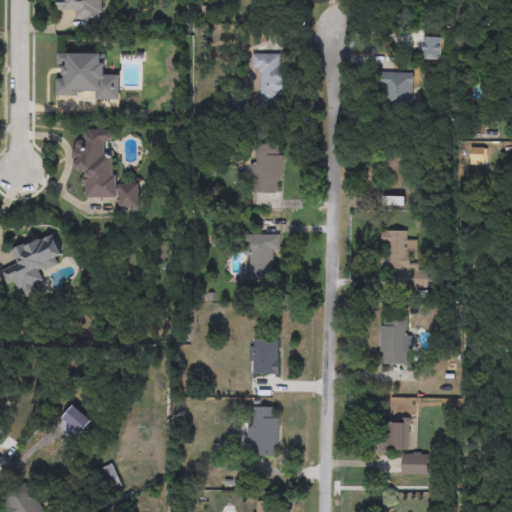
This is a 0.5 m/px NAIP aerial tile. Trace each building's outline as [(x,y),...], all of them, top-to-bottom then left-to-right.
[(58,0),(101,0),(101,23),(77,22),(78,13),(58,11),(58,0)] [(442,60),(423,60),(423,37),(442,37),(442,60)] [(283,104),(260,105),(260,73),(252,74),(251,55),(282,54),(283,104)] [(412,73),(412,107),(382,107),(382,73),(412,73)] [(84,198),(84,170),(73,170),(73,141),(84,140),(84,130),(113,130),(113,141),(105,141),(105,156),(116,156),(116,186),(140,186),(140,208),(119,208),(119,198),(84,198)] [(281,193),(258,193),(258,183),(250,183),(250,145),(281,145),(281,193)] [(430,289),(414,289),(414,269),(381,269),(382,231),(407,231),(407,241),(417,241),(417,271),(430,271),(430,289)] [(12,249),(53,233),(64,262),(45,269),(51,284),(22,295),(17,281),(6,285),(0,270),(0,267),(17,261),(12,249)] [(280,235),(280,255),(272,255),(272,279),(247,279),(247,235),(280,235)] [(380,317),(412,317),(411,365),(380,365),(380,317)] [(250,375),(250,339),(279,339),(279,375),(250,375)] [(279,456),(248,456),(248,407),(279,407),(279,456)] [(409,419),(409,454),(429,454),(429,475),(402,475),(402,453),(379,453),(379,429),(388,429),(388,419),(409,419)] [(107,482),(101,470),(111,466),(117,478),(107,482)] [(12,511),(12,496),(36,496),(36,511),(12,511)] [(252,511),(258,511),(257,502),(271,502),(272,511),(277,511),(252,511)]
